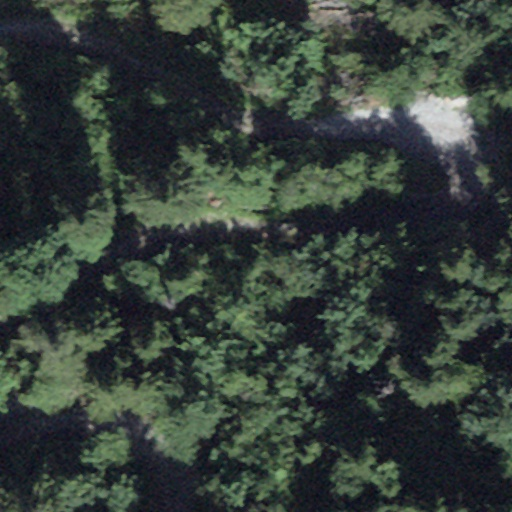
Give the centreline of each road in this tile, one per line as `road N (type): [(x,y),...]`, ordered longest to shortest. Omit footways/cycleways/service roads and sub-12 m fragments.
road 1 (track): [(0,318),(116,249),(200,232),(364,226),(477,202),(485,167),(471,139),(430,125),(381,117),(272,122),(114,47),(37,27),(0,34)]
road 2 (track): [(190,511),(186,482),(151,440),(87,413),(28,426),(0,445)]
